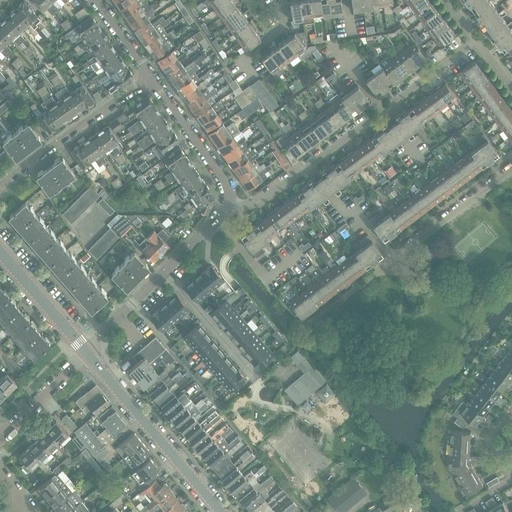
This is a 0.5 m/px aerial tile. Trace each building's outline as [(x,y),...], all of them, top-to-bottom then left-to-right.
[(53,14),(55,11),(45,0),(33,0),(44,11),(47,8),(53,14)] [(45,0),(55,11),(62,6),(56,0),(45,0)] [(132,0),(116,0),(114,1),(119,9),(132,0)] [(124,16),(147,0),(146,0),(132,0),(119,9),(124,16)] [(129,23),(152,7),(155,5),(153,3),(150,5),(147,0),(124,16),(129,23)] [(179,9),(184,6),(179,0),(177,0),(176,1),(175,2),(179,9)] [(215,9),(226,0),(204,0),(204,1),(209,7),(211,5),(215,9)] [(221,17),(236,6),(234,4),(235,3),(232,0),(226,0),(215,9),(221,17)] [(304,19),(300,0),(298,1),(297,0),(294,0),(290,1),(293,21),(302,20),(304,19)] [(312,18),(314,18),(310,0),(300,0),(304,19),(302,20),(303,24),(313,22),(312,18)] [(324,16),(321,0),(310,0),(314,18),(324,16)] [(321,0),(324,16),(344,13),(341,0),(321,0)] [(373,8),(371,0),(350,0),(353,11),(373,8)] [(415,13),(430,2),(428,0),(415,0),(408,5),(415,13)] [(474,11),(489,0),(461,0),(468,8),(470,6),(474,11)] [(507,13),(503,9),(498,12),(489,0),(474,11),(478,17),(476,18),(485,31),(488,28),(488,27),(502,17),(507,13)] [(41,19),(38,16),(24,1),(17,8),(38,33),(44,39),(47,37),(36,23),(41,19)] [(420,21),(436,9),(432,3),(431,4),(430,2),(415,13),(420,21)] [(184,16),(188,13),(184,6),(179,9),(184,16)] [(227,25),(243,13),(239,8),(238,8),(236,6),(221,17),(227,25)] [(134,30),(149,19),(155,15),(152,11),(154,10),(152,7),(129,23),(134,30)] [(35,36),(38,33),(17,8),(9,15),(23,30),(26,27),(30,31),(31,31),(35,36)] [(78,11),(83,18),(86,16),(81,9),(78,11)] [(427,29),(442,18),(440,16),(441,15),(436,9),(420,21),(427,29)] [(79,21),(83,18),(78,11),(74,14),(79,21)] [(184,16),(189,23),(193,20),(188,13),(184,16)] [(233,34),(248,22),(247,20),(247,19),(243,13),(227,25),(233,34)] [(406,20),(406,19),(409,17),(407,14),(399,20),(401,24),(403,22),(406,20)] [(20,32),(23,30),(9,15),(2,21),(32,54),(35,50),(30,44),(28,46),(23,40),(25,39),(20,32)] [(81,36),(97,24),(91,16),(75,28),(81,36)] [(139,37),(165,20),(162,16),(152,23),(149,19),(134,30),(139,37)] [(144,44),(165,30),(162,26),(170,21),(167,17),(165,20),(139,37),(144,44)] [(502,17),(488,27),(488,28),(492,34),(493,35),(507,24),(502,17)] [(433,37),(449,25),(444,20),(442,18),(427,29),(433,37)] [(496,45),(511,33),(511,29),(511,28),(511,27),(511,20),(507,24),(493,35),(492,34),(489,36),(496,45)] [(29,56),(32,54),(2,21),(0,22),(0,31),(10,42),(14,38),(29,56)] [(65,31),(69,28),(64,21),(60,24),(65,31)] [(239,42),(255,30),(251,24),(250,25),(248,22),(233,34),(239,42)] [(86,44),(103,32),(97,24),(81,36),(86,44)] [(449,25),(433,37),(439,46),(454,35),(452,32),(453,31),(449,25)] [(173,34),(176,33),(173,29),(167,33),(165,30),(144,44),(149,51),(173,34)] [(200,30),(195,34),(199,40),(199,41),(204,37),(200,30)] [(241,54),(246,50),(261,39),(259,36),(260,36),(255,30),(239,42),(242,46),(238,50),(241,54)] [(7,44),(10,42),(0,31),(0,43),(9,54),(13,50),(7,44)] [(92,52),(109,41),(103,32),(86,44),(92,52)] [(306,49),(307,48),(304,32),(295,33),(294,34),(306,49)] [(317,38),(316,38),(315,33),(309,34),(310,39),(311,39),(312,43),(318,42),(317,38)] [(504,52),(511,46),(511,33),(496,45),(498,48),(500,47),(504,52)] [(176,38),(174,36),(173,34),(149,51),(155,58),(175,44),(173,40),(176,38)] [(309,46),(307,48),(306,49),(294,34),(292,36),(291,35),(285,39),(297,55),(302,52),(304,54),(308,55),(316,49),(314,46),(309,46)] [(209,44),(204,37),(199,41),(204,48),(209,44)] [(289,61),(297,55),(285,39),(279,43),(280,44),(278,46),(289,61)] [(85,68),(114,48),(109,41),(92,52),(95,56),(83,64),(85,68)] [(172,50),(157,60),(162,68),(177,57),(185,51),(188,49),(183,42),(172,50)] [(6,56),(9,54),(0,43),(0,50),(6,56)] [(406,49),(418,66),(424,61),(423,60),(426,59),(414,43),(406,49)] [(281,67),(289,61),(278,46),(275,48),(275,47),(269,51),(281,67)] [(95,71),(119,55),(114,48),(85,68),(88,71),(93,67),(95,71)] [(412,70),(418,66),(406,49),(398,55),(410,71),(412,69),(412,70)] [(177,57),(162,68),(167,74),(182,64),(179,60),(188,54),(185,51),(177,57)] [(281,68),(281,67),(269,51),(263,56),(264,57),(261,59),(273,74),(272,74),(274,76),(277,77),(284,72),(281,68)] [(182,64),(167,74),(172,81),(197,64),(205,58),(202,54),(184,67),(182,64)] [(95,82),(124,62),(119,55),(95,71),(98,75),(93,78),(95,82)] [(407,73),(410,71),(398,55),(390,62),(402,78),(408,74),(407,73)] [(15,60),(20,66),(23,63),(18,57),(15,60)] [(390,62),(386,57),(378,63),(382,68),(393,83),(395,81),(396,82),(402,78),(390,62)] [(17,69),(20,66),(15,60),(12,63),(17,69)] [(480,70),(474,61),(459,72),(465,81),(480,70)] [(112,81),(129,69),(124,62),(95,82),(98,86),(110,78),(112,81)] [(393,83),(382,68),(378,63),(370,69),(374,74),(365,80),(376,94),(375,95),(378,98),(389,89),(388,87),(393,83)] [(197,64),(172,81),(177,88),(197,74),(194,71),(199,67),(197,64)] [(223,66),(219,69),(223,77),(224,76),(228,73),(224,66),(223,66)] [(471,89),(486,78),(482,72),(484,71),(482,68),(480,70),(465,81),(471,89)] [(129,69),(112,81),(114,84),(108,89),(111,93),(134,77),(129,69)] [(330,84),(338,78),(332,69),(324,75),(330,84)] [(228,73),(224,76),(229,84),(233,81),(228,73)] [(70,93),(66,86),(57,74),(54,77),(62,89),(78,112),(86,107),(74,90),(70,93)] [(197,74),(177,88),(182,95),(205,79),(202,76),(199,78),(197,74)] [(303,87),(301,84),(297,78),(292,82),(296,88),(298,91),(303,87)] [(477,97),(495,85),(492,81),(490,83),(486,78),(471,89),(477,97)] [(205,79),(182,95),(187,102),(208,88),(205,84),(207,83),(205,79)] [(235,95),(233,97),(235,99),(242,108),(249,103),(253,100),(255,99),(256,98),(258,97),(263,104),(269,112),(272,110),(278,106),(261,83),(260,81),(259,79),(251,85),(242,91),(242,90),(235,95)] [(233,81),(229,84),(234,91),(240,87),(239,86),(235,80),(233,81)] [(436,88),(448,104),(455,98),(444,84),(442,85),(441,84),(436,88)] [(56,103),(52,96),(44,85),(41,88),(65,121),(72,117),(60,100),(56,103)] [(74,90),(86,107),(94,101),(82,85),(74,90)] [(483,105),(499,94),(495,89),(497,87),(495,85),(477,97),(483,105)] [(6,86),(0,90),(0,91),(3,96),(9,90),(6,86)] [(341,99),(353,114),(358,110),(360,112),(372,103),(369,100),(368,100),(358,86),(341,99)] [(233,91),(232,92),(235,95),(242,90),(240,87),(234,91),(233,91)] [(57,127),(65,121),(41,88),(38,90),(50,107),(46,110),(57,127)] [(208,88),(187,102),(192,109),(212,95),(215,93),(218,91),(216,88),(215,89),(211,92),(208,88)] [(439,111),(448,104),(436,88),(429,93),(430,94),(428,96),(439,111)] [(78,112),(62,89),(55,93),(60,100),(72,117),(78,112)] [(93,94),(98,101),(102,98),(97,91),(93,94)] [(212,95),(192,109),(197,116),(212,106),(217,102),(214,98),(217,96),(215,93),(212,95)] [(353,114),(341,99),(337,94),(329,100),(345,121),(351,116),(350,115),(353,114)] [(489,113),(507,100),(505,98),(503,99),(499,94),(483,105),(489,113)] [(136,116),(154,104),(148,96),(124,112),(128,118),(129,117),(132,120),(136,116)] [(431,117),(439,111),(428,96),(425,98),(425,97),(419,101),(431,117)] [(0,114),(13,104),(8,99),(0,106),(0,114)] [(258,99),(241,111),(245,117),(262,105),(258,99)] [(340,125),(345,121),(329,100),(324,104),(321,106),(323,108),(336,126),(339,124),(340,125)] [(496,122),(511,110),(507,105),(509,103),(507,100),(489,113),(496,122)] [(212,106),(197,116),(202,123),(223,108),(218,101),(217,102),(212,106)] [(223,108),(202,123),(207,130),(222,120),(228,116),(225,112),(236,105),(233,101),(230,103),(225,107),(223,108)] [(423,123),(431,117),(419,101),(413,105),(414,106),(412,108),(423,123)] [(57,127),(46,110),(41,103),(36,106),(34,103),(31,106),(34,111),(49,132),(57,127)] [(130,131),(159,111),(154,104),(136,116),(139,120),(128,128),(130,131)] [(334,128),(336,126),(323,108),(315,114),(317,117),(329,133),(335,129),(334,128)] [(415,129),(423,123),(412,108),(406,112),(404,110),(402,112),(415,129)] [(502,130),(511,122),(511,111),(511,110),(496,122),(502,130)] [(146,130),(164,118),(159,111),(130,131),(126,134),(128,138),(132,135),(133,135),(144,127),(146,130)] [(411,132),(415,129),(402,112),(393,119),(395,122),(396,122),(406,135),(410,140),(414,137),(411,132)] [(461,116),(465,121),(466,122),(472,118),(468,112),(466,113),(461,116)] [(323,137),(329,133),(317,117),(309,123),(320,138),(323,137)] [(117,118),(109,124),(114,132),(122,126),(117,118)] [(140,145),(169,126),(164,118),(146,130),(149,134),(138,142),(140,145)] [(463,124),(463,123),(458,118),(454,121),(458,127),(458,128),(463,124)] [(259,128),(263,126),(258,119),(255,122),(259,128)] [(473,128),(476,126),(472,120),(462,128),(465,131),(472,126),(473,128)] [(289,130),(285,125),(282,121),(279,123),(282,128),(286,133),(289,130)] [(29,122),(3,142),(16,158),(42,139),(29,122)] [(240,132),(235,126),(233,122),(226,127),(223,123),(208,134),(217,147),(237,133),(240,132)] [(396,122),(389,127),(399,141),(406,135),(396,122)] [(508,138),(511,135),(511,122),(502,130),(508,138)] [(318,140),(320,138),(309,123),(300,129),(313,145),(319,141),(318,140)] [(398,149),(403,146),(399,141),(389,127),(389,126),(387,123),(375,132),(377,134),(372,138),(383,154),(395,145),(398,149)] [(101,130),(117,154),(120,151),(115,145),(119,142),(107,125),(101,130)] [(156,144),(173,132),(169,126),(140,145),(142,149),(154,141),(156,144)] [(264,136),(268,133),(263,126),(259,128),(264,136)] [(307,150),(313,145),(300,129),(292,135),(304,150),(306,149),(307,150)] [(118,156),(117,154),(101,130),(93,135),(105,152),(108,150),(113,156),(114,156),(120,165),(123,162),(118,156)] [(173,132),(156,144),(162,153),(179,141),(173,132)] [(223,155),(244,139),(246,138),(244,136),(241,138),(237,133),(217,147),(223,155)] [(268,143),(272,140),(268,133),(264,136),(268,143)] [(471,152),(483,167),(486,164),(488,166),(501,157),(498,153),(497,154),(482,134),(474,140),(478,146),(471,152)] [(102,154),(105,152),(93,135),(86,140),(103,164),(106,161),(102,154)] [(301,152),(304,150),(292,135),(284,141),(281,136),(276,140),(282,149),(287,146),(296,158),(302,153),(301,152)] [(375,159),(383,154),(372,138),(369,140),(368,140),(363,143),(375,159)] [(227,162),(248,147),(245,144),(247,143),(244,139),(223,155),(227,162)] [(95,169),(103,164),(86,140),(79,145),(91,162),(94,167),(95,169)] [(277,147),(273,140),(272,140),(268,143),(273,150),(277,147)] [(367,166),(375,159),(363,143),(357,148),(357,149),(355,150),(367,166)] [(90,170),(94,167),(91,162),(79,145),(71,151),(90,177),(93,175),(90,170)] [(169,168),(185,156),(179,147),(158,162),(161,167),(166,164),(169,168)] [(232,169),(257,151),(254,148),(250,151),(248,147),(227,162),(232,169)] [(277,159),(282,155),(277,147),(273,150),(272,151),(277,159)] [(358,172),(367,166),(355,150),(352,153),(352,152),(346,156),(358,172)] [(237,176),(252,165),(250,161),(259,155),(257,151),(232,169),(237,176)] [(480,169),(483,167),(471,152),(463,158),(475,174),(480,170),(480,169)] [(118,156),(123,162),(126,160),(122,153),(118,156)] [(282,155),(277,159),(281,166),(287,162),(282,155)] [(167,179),(190,163),(185,156),(169,168),(171,171),(165,176),(167,179)] [(350,178),(358,172),(346,156),(340,160),(341,161),(339,163),(350,178)] [(37,176),(49,194),(76,174),(63,157),(37,176)] [(469,179),(475,174),(463,158),(455,164),(466,179),(468,178),(469,179)] [(145,161),(138,166),(142,171),(148,166),(145,161)] [(243,183),(266,167),(263,163),(259,165),(257,162),(252,165),(237,176),(243,183)] [(179,182),(195,170),(190,163),(167,179),(163,182),(161,179),(154,183),(159,191),(170,183),(176,178),(179,182)] [(338,187),(350,178),(339,163),(333,167),(331,165),(319,174),(322,177),(333,191),(337,196),(341,192),(338,187)] [(266,167),(243,183),(248,190),(267,176),(264,173),(271,168),(269,164),(266,167)] [(463,181),(466,179),(455,164),(447,170),(459,186),(464,182),(463,181)] [(392,167),(385,172),(390,178),(397,173),(395,170),(392,167)] [(189,196),(205,184),(195,170),(179,182),(181,185),(175,190),(166,196),(171,203),(187,192),(189,196)] [(453,191),(459,186),(447,170),(438,176),(450,191),(452,190),(453,191)] [(137,178),(143,186),(147,183),(141,175),(137,178)] [(447,194),(450,191),(438,176),(430,182),(443,198),(448,195),(447,194)] [(322,177),(315,182),(326,196),(333,191),(322,177)] [(315,182),(316,181),(314,178),(302,187),(303,190),(298,193),(310,209),(322,200),(325,204),(330,201),(326,196),(315,182)] [(115,189),(119,186),(115,180),(111,183),(115,189)] [(436,203),(443,198),(430,182),(422,188),(434,204),(435,202),(436,203)] [(383,188),(391,199),(397,194),(389,183),(383,188)] [(194,204),(211,192),(205,184),(189,196),(194,204)] [(99,194),(90,186),(62,214),(70,223),(99,194)] [(431,206),(434,204),(422,188),(414,195),(427,211),(432,207),(431,206)] [(105,199),(109,195),(103,189),(98,193),(105,199)] [(211,192),(194,204),(198,209),(207,214),(215,198),(211,193),(211,192)] [(301,215),(310,209),(298,193),(295,196),(295,195),(289,199),(301,215)] [(356,196),(353,198),(352,199),(356,204),(364,198),(362,195),(357,198),(356,196)] [(420,216),(427,211),(414,195),(406,201),(417,216),(419,215),(420,216)] [(106,201),(101,197),(97,202),(109,215),(114,209),(111,206),(106,201)] [(293,221),(301,215),(289,199),(283,203),(284,204),(282,206),(293,221)] [(415,218),(417,216),(406,201),(397,207),(410,223),(415,219),(415,218)] [(31,241),(46,227),(25,203),(9,216),(31,241)] [(183,218),(189,214),(195,209),(192,205),(186,210),(180,214),(183,218)] [(285,227),(293,221),(282,206),(279,208),(278,207),(273,211),(285,227)] [(404,228),(410,223),(397,207),(389,213),(401,228),(403,227),(404,228)] [(313,213),(317,219),(322,215),(318,210),(313,213)] [(277,233),(285,227),(273,211),(267,216),(268,216),(266,218),(277,233)] [(396,232),(401,228),(389,213),(381,219),(377,214),(368,220),(383,240),(382,241),(385,244),(398,234),(396,232)] [(132,224),(127,219),(123,215),(111,226),(120,236),(132,224)] [(137,217),(132,222),(137,227),(142,222),(137,217)] [(269,239),(277,233),(266,218),(263,220),(262,219),(257,223),(269,239)] [(261,246),(269,239),(257,223),(256,223),(257,225),(252,228),(251,226),(238,235),(240,239),(241,238),(256,258),(265,251),(261,246)] [(337,229),(340,232),(344,229),(346,231),(349,228),(345,223),(337,229)] [(51,264),(67,250),(46,227),(31,241),(51,264)] [(97,259),(118,237),(119,237),(110,228),(88,250),(97,259)] [(170,246),(156,233),(154,230),(146,238),(162,254),(170,246)] [(338,237),(334,231),(329,235),(333,240),(338,237)] [(329,235),(324,239),(328,244),(333,240),(329,235)] [(373,267),(386,257),(383,254),(382,255),(367,235),(359,241),(363,247),(355,253),(367,268),(371,265),(373,267)] [(154,261),(162,254),(146,238),(138,245),(154,261)] [(302,244),(299,246),(303,251),(311,245),(308,242),(304,246),(302,244)] [(80,258),(87,253),(84,249),(83,249),(77,254),(80,258)] [(71,288),(87,274),(67,250),(51,264),(71,288)] [(109,251),(99,261),(101,264),(103,266),(109,260),(108,259),(112,254),(109,251)] [(123,263),(138,278),(149,267),(134,251),(130,256),(129,255),(125,259),(126,259),(123,263)] [(90,256),(87,253),(79,259),(82,263),(90,256)] [(364,270),(367,268),(355,253),(347,259),(359,275),(365,271),(364,270)] [(353,280),(359,275),(347,259),(344,255),(336,261),(339,265),(351,280),(353,279),(353,280)] [(126,289),(138,278),(123,263),(119,266),(119,265),(115,269),(116,270),(111,274),(126,289)] [(201,272),(202,272),(215,287),(223,280),(210,265),(209,265),(201,272)] [(312,265),(307,269),(310,273),(316,269),(312,265)] [(348,282),(351,280),(339,265),(331,271),(343,287),(349,283),(348,282)] [(337,292),(343,287),(331,271),(323,277),(334,292),(336,291),(337,292)] [(202,272),(193,279),(206,295),(215,287),(202,272)] [(87,274),(71,288),(92,311),(108,297),(87,274)] [(332,295),(334,292),(323,277),(315,283),(327,299),(332,295)] [(193,279),(185,287),(198,302),(206,295),(193,279)] [(231,282),(228,286),(237,296),(219,312),(217,310),(207,318),(210,320),(215,316),(261,371),(262,369),(264,371),(274,363),(272,361),(288,347),(246,296),(247,295),(233,279),(231,282)] [(321,304),(327,299),(315,283),(306,290),(318,305),(320,303),(321,304)] [(0,304),(9,297),(0,287),(0,304)] [(315,307),(318,305),(306,290),(299,296),(311,312),(316,308),(315,307)] [(176,295),(168,302),(180,317),(189,310),(176,295)] [(304,316),(311,312),(299,296),(290,302),(301,317),(304,316)] [(29,321),(17,306),(9,297),(0,304),(0,319),(13,335),(29,321)] [(168,302),(159,309),(172,324),(180,317),(168,302)] [(212,308),(207,312),(209,315),(211,313),(218,306),(217,304),(212,308)] [(151,316),(163,331),(172,324),(159,309),(151,316)] [(29,321),(13,335),(34,359),(51,345),(29,321)] [(85,321),(82,323),(89,331),(92,329),(85,321)] [(206,332),(198,324),(183,337),(190,345),(206,332)] [(206,332),(190,345),(197,353),(212,340),(206,332)] [(174,359),(155,336),(132,356),(137,362),(128,369),(129,370),(129,369),(134,375),(133,376),(137,380),(137,379),(139,381),(139,382),(140,381),(144,385),(171,362),(174,359)] [(212,340),(197,353),(204,361),(219,348),(212,340)] [(219,348),(204,361),(210,368),(225,356),(219,348)] [(0,349),(0,358),(14,375),(19,371),(0,349)] [(297,404),(303,399),(324,381),(298,351),(291,357),(304,373),(285,390),(297,404)] [(511,356),(508,353),(501,362),(511,370),(511,356)] [(225,356),(210,368),(217,376),(232,363),(225,356)] [(149,392),(163,380),(160,377),(174,366),(171,362),(144,385),(149,392)] [(511,370),(501,362),(495,370),(503,377),(511,384),(511,383),(511,370)] [(232,363),(217,376),(224,384),(239,371),(239,370),(238,370),(232,363)] [(495,370),(488,379),(503,391),(507,385),(509,387),(511,384),(503,377),(495,370)] [(163,380),(149,392),(155,398),(182,375),(179,371),(166,383),(163,380)] [(239,371),(224,384),(230,392),(245,379),(245,378),(239,371)] [(79,375),(85,381),(88,378),(82,372),(79,375)] [(161,405),(174,393),(172,391),(187,377),(184,373),(182,375),(155,398),(161,405)] [(0,381),(0,384),(8,393),(17,384),(7,374),(0,381)] [(488,379),(481,387),(494,397),(499,401),(501,398),(499,396),(503,391),(488,379)] [(166,411),(195,387),(192,383),(176,396),(174,393),(161,405),(166,411)] [(325,401),(333,394),(335,392),(327,383),(317,392),(325,401)] [(0,401),(8,393),(0,384),(0,401)] [(81,408),(100,392),(95,386),(76,402),(81,408)] [(198,390),(195,387),(166,411),(172,418),(191,401),(189,398),(198,390)] [(481,387),(475,396),(490,408),(494,402),(496,404),(499,401),(494,397),(481,387)] [(109,403),(100,392),(81,408),(82,410),(84,408),(86,411),(90,407),(96,414),(109,403)] [(475,396),(468,405),(483,416),(490,408),(475,396)] [(172,418),(177,425),(204,402),(201,398),(194,405),(191,401),(172,418)] [(463,401),(453,415),(458,418),(467,425),(471,429),(475,424),(477,425),(481,420),(483,422),(486,418),(483,416),(468,405),(463,401)] [(183,431),(196,420),(194,417),(208,406),(204,402),(177,425),(183,431)] [(107,427),(120,416),(112,406),(98,417),(107,427)] [(189,438),(217,413),(215,410),(199,423),(196,420),(183,431),(189,438)] [(194,444),(208,433),(205,430),(221,417),(217,413),(189,438),(194,444)] [(74,432),(78,428),(66,414),(61,419),(73,432),(74,432)] [(85,422),(78,428),(74,432),(77,435),(76,435),(85,445),(93,455),(128,427),(120,416),(107,427),(99,433),(96,436),(93,432),(85,422)] [(458,418),(455,422),(464,429),(467,425),(458,418)] [(47,430),(59,442),(68,433),(56,421),(47,430)] [(200,451),(229,427),(226,423),(210,436),(208,433),(194,444),(200,451)] [(229,427),(200,451),(205,458),(225,441),(223,437),(232,430),(229,427)] [(50,451),(59,442),(47,430),(38,439),(50,451)] [(481,459),(481,457),(469,456),(471,432),(452,431),(452,432),(449,432),(448,443),(451,443),(450,465),(461,485),(458,486),(464,496),(467,494),(467,495),(484,485),(472,465),(481,459)] [(123,457),(141,442),(133,432),(115,448),(123,457)] [(81,449),(85,445),(76,435),(72,438),(81,449)] [(228,444),(225,441),(205,458),(211,464),(240,440),(237,436),(228,444)] [(41,460),(50,451),(38,439),(29,447),(41,460)] [(217,471),(230,460),(227,457),(243,443),(240,440),(211,464),(217,471)] [(131,474),(150,458),(149,458),(145,462),(142,457),(149,451),(141,442),(123,457),(131,467),(132,466),(135,470),(131,474)] [(49,468),(41,460),(29,447),(20,456),(26,462),(21,466),(27,473),(32,468),(37,463),(45,471),(39,476),(43,481),(53,472),(49,468)] [(103,447),(94,455),(98,460),(107,452),(103,447)] [(89,462),(93,459),(85,449),(81,452),(89,462)] [(222,478),(251,453),(250,454),(247,449),(239,457),(233,463),(230,460),(217,471),(222,478)] [(228,484),(241,473),(239,470),(254,457),(251,453),(222,478),(228,484)] [(61,462),(64,466),(72,459),(69,456),(61,462)] [(145,488),(155,480),(162,473),(150,458),(131,474),(139,483),(140,483),(145,488)] [(97,472),(101,468),(93,459),(89,462),(97,472)] [(56,473),(64,466),(61,462),(53,469),(56,473)] [(402,487),(410,482),(397,462),(390,467),(402,487)] [(239,497),(252,486),(249,483),(265,469),(262,466),(258,470),(254,473),(234,491),(239,497)] [(105,481),(109,478),(101,468),(97,472),(105,481)] [(234,491),(254,473),(251,470),(244,476),(241,473),(228,484),(234,491)] [(62,485),(65,482),(58,474),(56,476),(54,474),(38,487),(46,497),(62,485)] [(490,488),(500,482),(497,477),(487,483),(490,488)] [(270,482),(267,478),(255,489),(252,486),(239,497),(245,504),(270,482)] [(340,511),(344,511),(365,495),(352,479),(329,499),(340,511)] [(140,510),(142,511),(144,511),(170,491),(167,487),(167,485),(165,483),(164,483),(163,483),(160,485),(160,486),(155,480),(145,488),(140,491),(143,494),(150,502),(140,510)] [(65,482),(62,485),(46,497),(54,507),(68,496),(72,492),(65,482)] [(270,482),(245,504),(250,511),(264,499),(269,495),(266,492),(273,486),(270,482)] [(379,503),(384,511),(388,511),(420,494),(414,483),(379,503)] [(110,500),(120,491),(117,487),(106,495),(110,500)] [(251,511),(262,511),(285,493),(282,489),(266,502),(264,499),(250,511),(251,511)] [(164,509),(177,499),(170,491),(144,511),(150,511),(160,505),(164,509)] [(58,511),(68,511),(80,502),(72,492),(68,496),(54,507),(58,511)] [(115,506),(126,498),(122,493),(111,502),(115,506)] [(274,511),(272,510),(288,496),(285,493),(262,511),(274,511)] [(176,511),(183,507),(177,499),(164,509),(166,511),(176,511)] [(88,511),(80,502),(68,511),(88,511)] [(288,511),(296,506),(293,502),(281,511),(288,511)] [(494,508),(496,511),(508,511),(503,503),(497,506),(496,503),(492,505),(494,508)]
